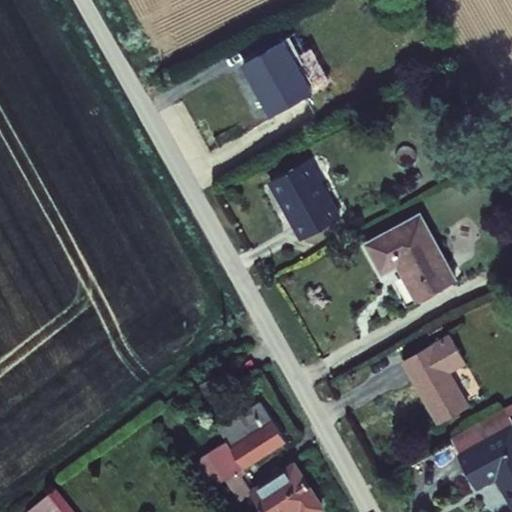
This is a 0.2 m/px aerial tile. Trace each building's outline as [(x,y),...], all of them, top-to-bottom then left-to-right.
[(338,89),(321,53),(305,62),(296,45),(251,68),(279,119),(338,89)] [(347,224),(319,168),(277,192),(305,246),(347,224)] [(379,249),(393,276),(402,272),(424,313),(465,289),(428,222),(379,249)] [(442,433),(476,415),(460,385),(477,376),(460,346),(409,370),(442,433)] [(251,378),(240,367),(218,387),(228,401),(251,378)] [(232,443),(210,457),(229,486),(250,474),(300,442),(276,410),(230,439),(232,443)] [(511,418),(458,446),(485,497),(508,485),(511,492),(511,418)] [(264,497),(272,511),(330,511),(307,471),(264,497)] [(75,511),(55,489),(29,511),(75,511)]
